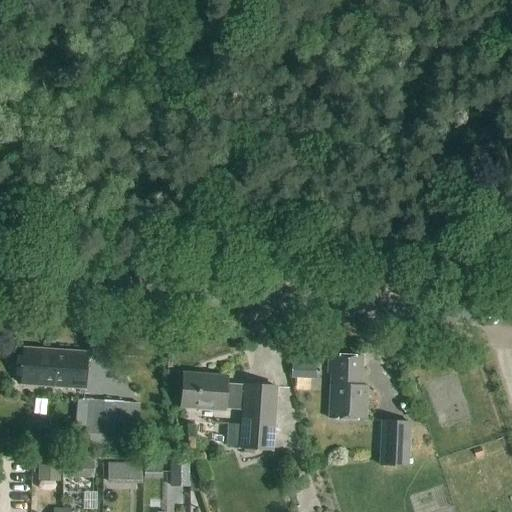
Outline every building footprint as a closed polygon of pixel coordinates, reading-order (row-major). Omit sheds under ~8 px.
[(88,355),(88,353),(23,348),(23,350),(25,350),(23,383),(20,382),(20,385),(86,389),(87,387),(84,386),(87,354),(88,355)] [(317,379),(317,358),(293,357),(292,378),(317,379)] [(364,359),(330,357),(329,375),(333,375),(330,421),(367,423),(369,388),(363,388),(364,359)] [(273,452),(278,389),(228,385),(229,379),(185,376),(182,408),(226,411),(227,407),(245,409),(242,450),(273,452)] [(139,405),(89,401),(86,436),(137,440),(139,405)] [(409,469),(411,425),(383,423),(381,467),(409,469)] [(95,474),(95,459),(67,460),(68,476),(95,474)] [(188,460),(170,460),(170,488),(189,488),(188,460)] [(59,463),(38,462),(37,482),(59,482),(59,463)] [(161,464),(144,464),(144,480),(161,480),(161,464)]
